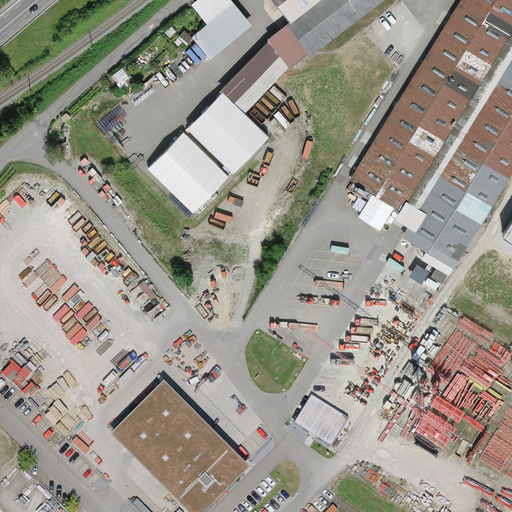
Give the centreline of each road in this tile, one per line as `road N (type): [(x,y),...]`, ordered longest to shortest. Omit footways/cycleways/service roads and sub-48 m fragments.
road 1 (unknown): [(299,234),(442,0)]
road 2 (unknown): [(368,266),(511,35)]
road 3 (unknown): [(223,356),(268,416),(368,266)]
road 4 (unknown): [(99,511),(116,485),(108,449),(0,313)]
road 5 (unclassified): [(179,0),(0,160)]
road 6 (unknown): [(92,428),(156,368),(144,345),(190,313),(223,356)]
road 7 (unknown): [(0,253),(24,238),(54,244),(144,345)]
road 8 (unknown): [(223,356),(299,234)]
road 9 (unclassified): [(97,511),(0,414)]
